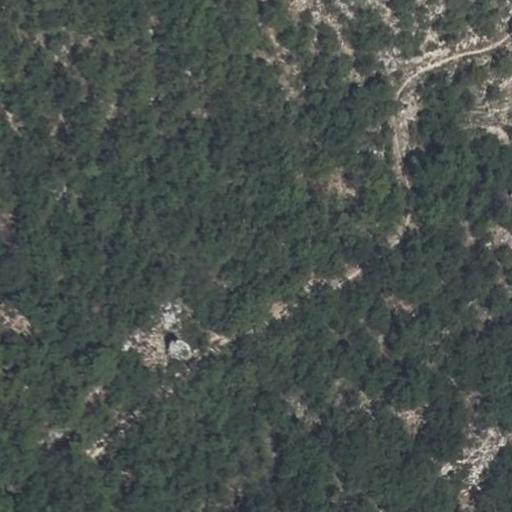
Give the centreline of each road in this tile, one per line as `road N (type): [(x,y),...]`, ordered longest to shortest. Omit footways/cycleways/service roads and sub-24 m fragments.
road 1 (track): [(47,511),(80,468),(227,342),(325,290),(408,223),(394,119)]
road 2 (track): [(511,31),(408,81),(394,119)]
